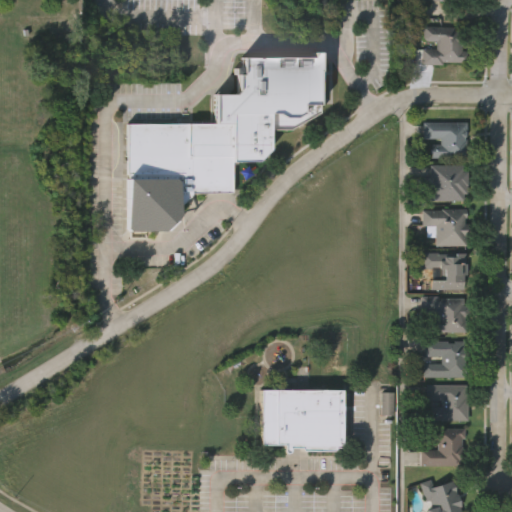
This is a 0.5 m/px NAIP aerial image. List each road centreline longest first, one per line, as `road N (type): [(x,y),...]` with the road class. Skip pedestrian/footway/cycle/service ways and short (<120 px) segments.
road 1 (residential): [(511,95),(437,93),(391,102),(272,193),(208,269),(0,398)]
road 2 (residential): [(500,465),(502,0)]
